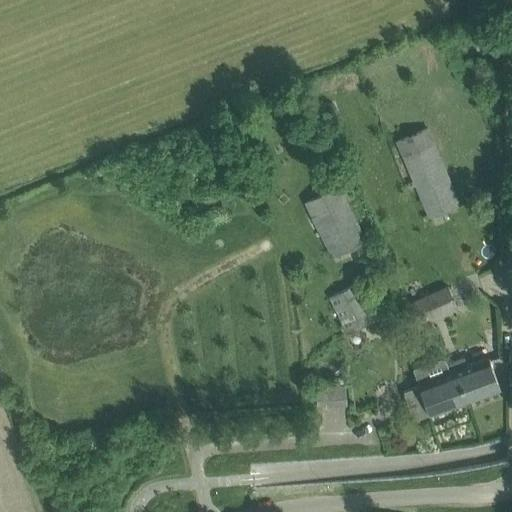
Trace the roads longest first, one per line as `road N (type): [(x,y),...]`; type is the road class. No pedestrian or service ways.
road 1 (unclassified): [(277,511),(511,488)]
road 2 (residential): [(207,511),(199,463),(209,451),(369,433)]
